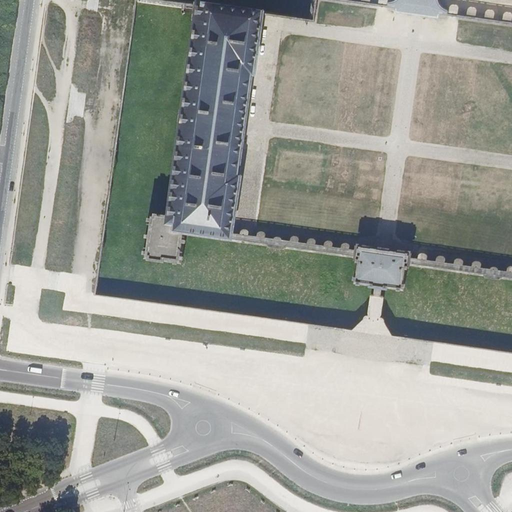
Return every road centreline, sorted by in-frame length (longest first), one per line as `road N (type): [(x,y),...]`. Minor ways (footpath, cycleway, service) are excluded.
road 1 (tertiary): [(203,428),(257,436),(312,476),(349,489),(459,475)]
road 2 (tertiary): [(203,428),(181,402),(147,389),(0,369)]
road 3 (tertiary): [(0,197),(28,0)]
